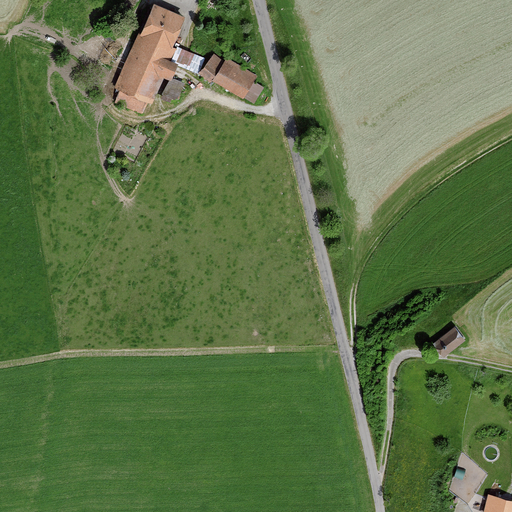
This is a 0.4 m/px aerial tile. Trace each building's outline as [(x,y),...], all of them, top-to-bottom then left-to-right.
[(177,65),(170,62),(176,49),(172,48),(185,18),(153,4),(140,34),(138,33),(113,89),(118,91),(114,102),(141,114),(146,103),(151,105),(163,78),(170,82),(177,65)] [(223,64),(213,55),(197,75),(207,83),(223,64)] [(226,59),(212,82),(242,100),(244,98),(254,103),(262,89),(253,83),(257,77),(226,59)] [(455,328),(434,346),(444,358),(465,340),(455,328)] [(481,444),(475,441),(472,447),(478,450),(481,444)] [(460,454),(449,491),(465,503),(487,475),(460,454)] [(511,511),(511,500),(505,499),(505,503),(487,499),(483,511),(511,511)]
